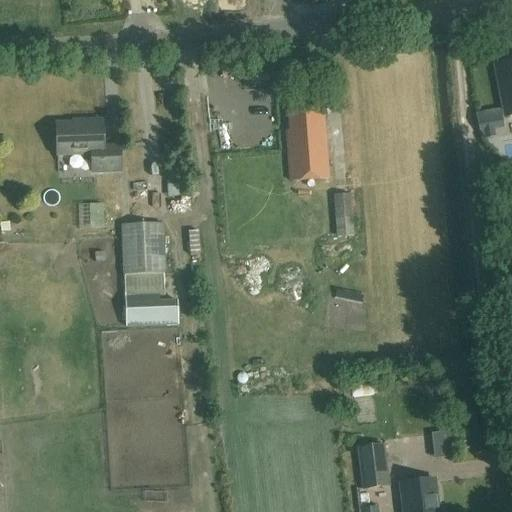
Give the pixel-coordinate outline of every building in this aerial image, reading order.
[(511,62),(495,66),(505,117),(511,115),(511,62)] [(289,180),(326,177),(321,105),(286,107),(287,129),(286,129),(289,180)] [(93,173),(119,172),(119,147),(103,147),(103,120),(84,121),(84,123),(57,124),(57,155),(93,155),(93,173)] [(337,236),(353,235),(349,195),(333,196),(337,236)] [(94,225),(104,224),(102,202),(92,203),(94,225)] [(165,273),(164,225),(120,226),(122,275),(165,273)] [(178,326),(177,302),(124,304),(125,328),(178,326)] [(375,384),(353,385),(354,396),(376,395),(375,384)] [(435,450),(453,449),(452,425),(434,425),(435,450)] [(358,450),(363,491),(388,488),(383,447),(358,450)] [(438,511),(435,481),(400,485),(403,511),(438,511)]
